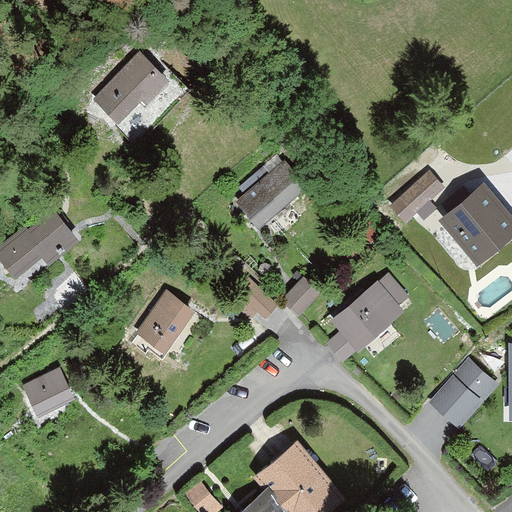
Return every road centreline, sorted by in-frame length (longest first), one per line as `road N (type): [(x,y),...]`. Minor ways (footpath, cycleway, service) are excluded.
road 1 (residential): [(304,349),(130,511)]
road 2 (residential): [(304,349),(425,463),(464,511)]
